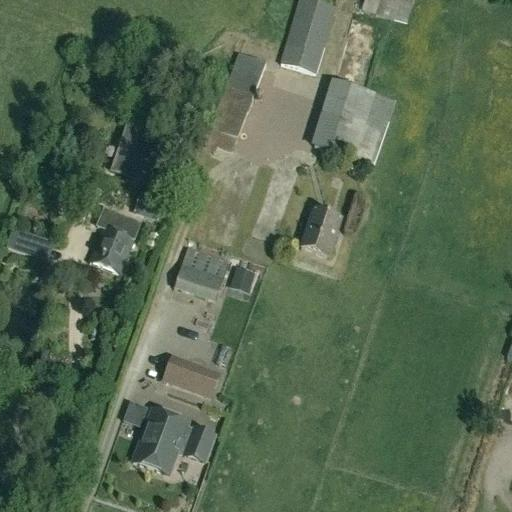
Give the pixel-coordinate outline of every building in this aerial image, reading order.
[(365,0),(361,13),(406,28),(414,0),(365,0)] [(298,1),(279,67),(315,78),(334,11),(298,1)] [(230,156),(264,68),(237,58),(208,132),(207,131),(200,151),(214,156),(216,151),(230,156)] [(330,84),(310,150),(375,169),(395,104),(330,84)] [(127,128),(111,173),(132,181),(148,135),(127,128)] [(49,196),(74,206),(80,191),(56,181),(49,196)] [(139,199),(134,215),(158,223),(163,206),(139,199)] [(340,223),(313,214),(301,252),(327,261),(340,223)] [(103,232),(89,267),(119,278),(133,244),(103,232)] [(33,241),(13,234),(6,253),(27,260),(33,241)] [(173,293),(214,307),(229,266),(187,251),(173,293)] [(248,292),(252,277),(236,272),(231,286),(248,292)] [(232,361),(233,343),(222,342),(221,360),(232,361)] [(161,386),(210,404),(220,378),(171,359),(161,386)] [(203,467),(213,440),(186,430),(187,428),(151,414),(132,466),(168,479),(176,456),(203,467)]
